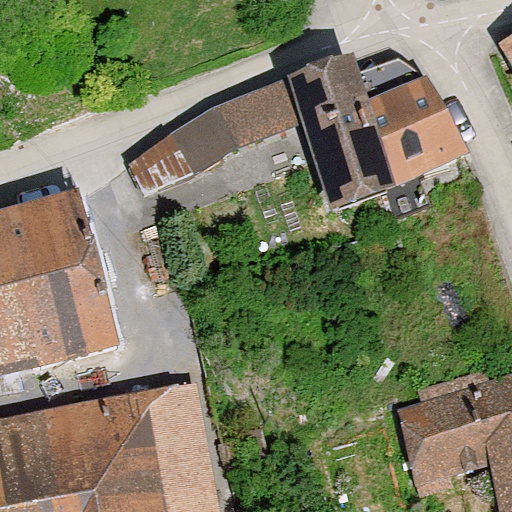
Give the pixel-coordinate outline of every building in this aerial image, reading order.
[(511,37),(495,47),(511,78),(511,37)] [(345,60),(289,76),(302,121),(330,216),(385,198),(382,187),(470,156),(425,78),(361,99),(345,60)] [(212,106),(126,162),(136,193),(302,121),(289,76),(212,106)] [(83,198),(0,218),(0,375),(120,346),(83,198)] [(511,511),(511,377),(389,401),(404,475),(485,459),(494,511),(511,511)] [(0,511),(213,511),(193,382),(0,419),(0,511)]
